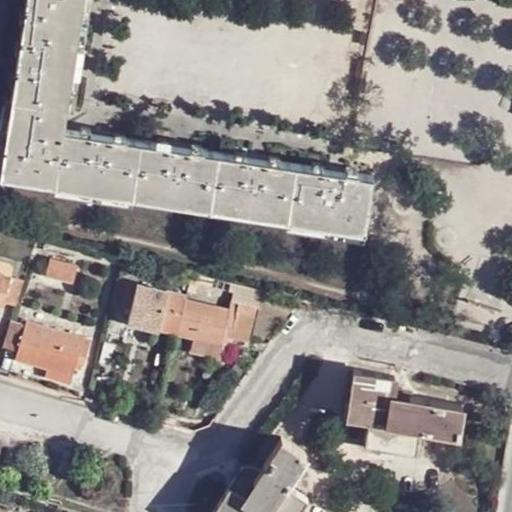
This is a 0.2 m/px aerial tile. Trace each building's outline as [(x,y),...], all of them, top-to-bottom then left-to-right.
[(89,0),(32,0),(16,108),(73,116),(89,0)] [(73,116),(16,108),(5,187),(61,194),(69,139),(73,116)] [(69,139),(61,194),(138,206),(146,150),(69,139)] [(146,150),(138,206),(217,218),(226,161),(146,150)] [(226,161),(217,218),(294,228),(302,171),(226,161)] [(302,171),(294,228),(374,239),(382,182),(302,171)] [(79,262),(52,255),(48,272),(75,279),(79,262)] [(22,279),(0,272),(0,300),(15,305),(22,279)] [(188,294),(187,294),(121,280),(116,304),(132,309),(128,321),(178,332),(187,299),(188,294)] [(187,299),(178,332),(194,336),(193,337),(221,343),(223,337),(230,337),(248,341),(257,305),(231,300),(229,309),(187,299)] [(86,366),(94,339),(29,319),(28,322),(14,318),(4,345),(18,351),(16,357),(74,375),(78,363),(86,366)] [(225,358),(230,337),(223,337),(221,343),(193,337),(190,351),(225,358)] [(458,432),(462,403),(410,394),(409,402),(392,399),(395,375),(355,368),(348,414),(368,417),(365,444),(414,452),(419,426),(458,432)] [(287,484),(306,453),(281,436),(250,485),(237,475),(214,511),(301,511),(310,499),(287,484)]
